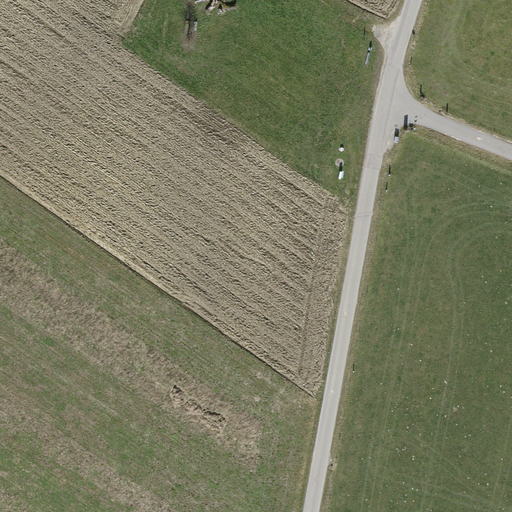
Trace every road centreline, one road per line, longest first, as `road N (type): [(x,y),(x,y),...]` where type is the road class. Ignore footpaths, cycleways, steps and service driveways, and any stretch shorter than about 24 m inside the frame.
road 1 (unclassified): [(314,511),(389,102)]
road 2 (unclassified): [(511,154),(389,102)]
